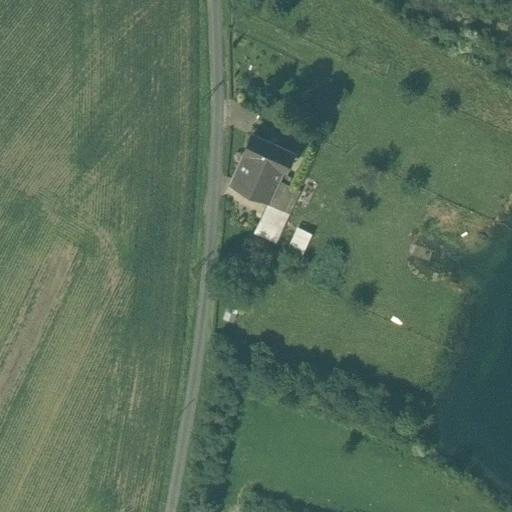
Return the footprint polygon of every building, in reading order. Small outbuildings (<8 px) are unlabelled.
[(245,151),(284,169),(286,170),(294,152),(253,133),(244,151),(245,151)] [(284,169),(245,151),(230,182),(269,199),(270,200),(279,180),(284,169)] [(300,190),(279,180),(270,200),(269,199),(267,204),(289,214),(300,190)] [(267,204),(254,231),(276,241),(289,214),(267,204)] [(299,229),(290,248),(301,253),(310,234),(299,229)]
